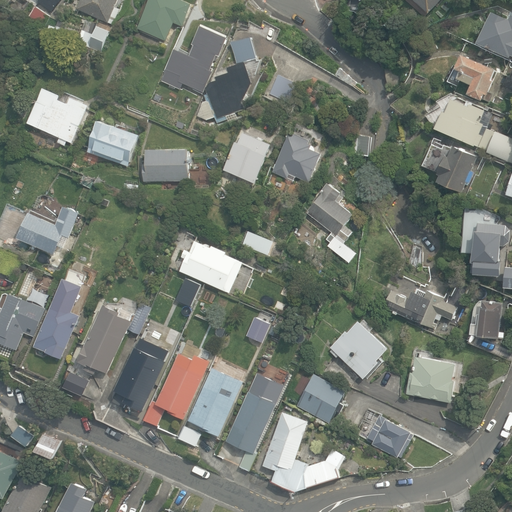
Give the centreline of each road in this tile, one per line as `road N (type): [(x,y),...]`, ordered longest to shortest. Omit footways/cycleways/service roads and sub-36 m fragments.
road 1 (residential): [(270,511),(72,422),(0,399)]
road 2 (residential): [(319,511),(358,496),(445,484),(476,459),(511,403)]
road 3 (residential): [(379,91),(299,0)]
